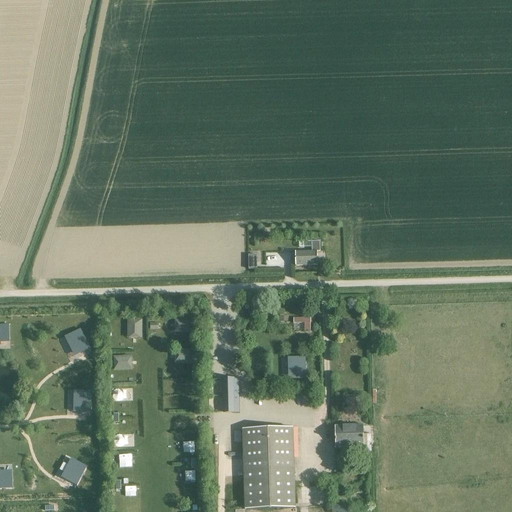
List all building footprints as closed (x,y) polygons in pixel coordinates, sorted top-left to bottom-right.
[(318,266),(317,252),(320,252),(320,242),(312,243),(312,252),(296,253),(296,267),(318,266)] [(256,254),(247,255),(248,269),(256,269),(256,254)] [(8,324),(0,324),(0,341),(7,341),(7,334),(9,334),(8,324)] [(72,334),(66,337),(74,353),(80,350),(81,352),(90,347),(80,328),(71,333),(72,334)] [(251,353),(251,378),(264,378),(264,353),(251,353)] [(298,361),(290,361),(291,378),(299,378),(299,379),(305,379),(306,379),(305,357),(305,358),(298,358),(298,361)] [(220,400),(223,400),(224,413),(234,412),(233,380),(223,380),(223,393),(220,393),(220,400)] [(81,393),(74,392),(74,410),(80,410),(80,412),(90,412),(91,391),(81,391),(81,393)] [(371,434),(363,435),(362,426),(335,427),(336,447),(366,446),(367,452),(371,452),(371,434)] [(295,508),(293,428),(242,430),(245,510),(295,508)] [(71,460),(63,476),(68,479),(68,481),(77,485),(86,466),(77,462),(76,463),(71,460)] [(0,488),(12,488),(11,478),(10,478),(9,471),(0,471),(0,488)]
